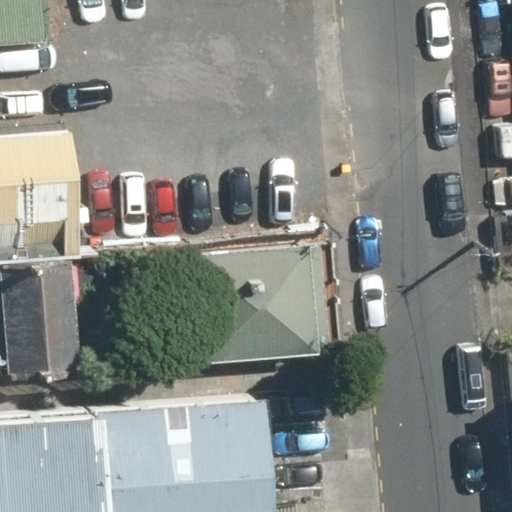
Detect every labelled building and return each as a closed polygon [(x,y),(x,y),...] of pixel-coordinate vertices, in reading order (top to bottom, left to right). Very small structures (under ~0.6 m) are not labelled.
[(0,0),(0,40),(50,36),(46,0),(0,0)] [(0,251),(60,245),(71,244),(58,112),(0,116),(0,251)] [(181,247),(190,355),(306,346),(297,238),(181,247)] [(0,251),(0,370),(70,365),(60,245),(0,251)] [(0,511),(256,511),(244,387),(0,407),(0,511)]
